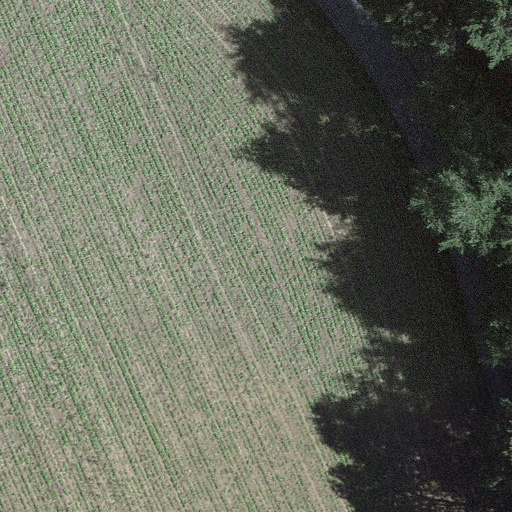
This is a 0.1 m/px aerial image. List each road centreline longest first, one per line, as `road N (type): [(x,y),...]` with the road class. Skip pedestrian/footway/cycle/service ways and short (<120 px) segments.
road 1 (unclassified): [(511,430),(439,163),(331,0)]
road 2 (track): [(480,0),(455,58),(405,111)]
